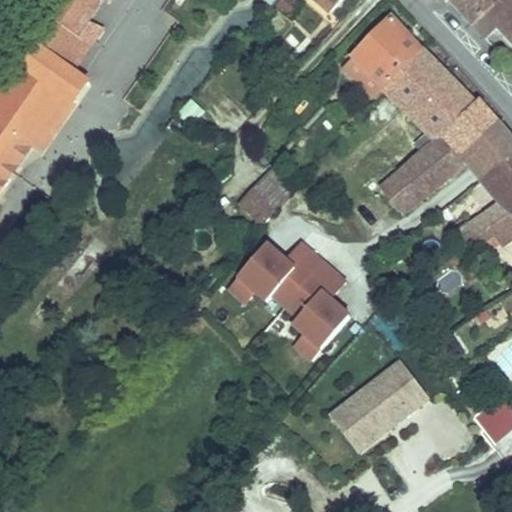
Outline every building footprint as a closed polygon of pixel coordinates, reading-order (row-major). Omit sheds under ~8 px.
[(74,0),(65,14),(77,22),(60,48),(19,20),(5,40),(59,78),(25,126),(22,131),(34,138),(85,65),(69,55),(102,7),(90,0),(74,0)] [(65,14),(74,0),(32,0),(19,20),(60,48),(77,22),(65,14)] [(378,69),(416,33),(385,0),(382,0),(346,33),(349,37),(362,51),(373,63),(378,69)] [(511,0),(473,0),(466,7),(479,23),(491,12),(510,34),(511,31),(511,0)] [(466,85),(416,33),(378,69),(418,116),(406,127),(411,133),(363,175),(370,183),(379,176),(385,184),(371,194),(379,204),(404,185),(456,143),(448,135),(445,137),(428,118),(466,85)] [(373,63),(362,51),(349,37),(338,46),(368,79),(378,69),(373,63)] [(0,46),(0,140),(15,119),(25,126),(59,78),(5,40),(0,46)] [(491,104),(470,81),(466,85),(428,118),(445,137),(448,135),(461,124),(464,127),(491,104)] [(334,104),(339,110),(350,99),(344,92),(334,104)] [(456,143),(470,160),(511,127),(511,126),(491,104),(464,127),(461,124),(448,135),(456,143)] [(0,161),(9,148),(22,131),(25,126),(15,119),(0,140),(0,161)] [(454,198),(470,220),(485,209),(511,190),(511,127),(470,160),(485,179),(466,192),(464,191),(454,198)] [(271,171),(241,207),(261,225),(292,189),(271,171)] [(511,190),(485,209),(496,224),(511,212),(511,190)] [(488,221),(478,229),(484,236),(493,229),(488,221)] [(268,245),(229,289),(245,304),(254,293),(264,301),(270,294),(299,319),(294,324),(305,335),(295,346),(312,361),(350,319),(329,300),(345,283),(302,246),(287,262),(268,245)] [(399,363),(331,416),(361,454),(429,402),(399,363)] [(511,461),(501,482),(511,488),(511,461)]
